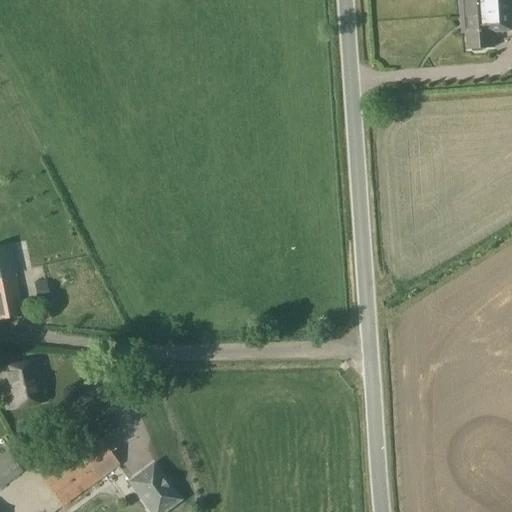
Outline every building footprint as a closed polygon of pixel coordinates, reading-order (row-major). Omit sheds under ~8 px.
[(495,48),(494,34),(511,32),(511,23),(510,0),(462,0),(459,0),(461,21),(464,20),(465,35),(466,35),(467,50),(495,48)] [(0,320),(22,316),(14,277),(0,279),(0,320)] [(45,401),(37,362),(0,370),(0,383),(6,410),(45,401)] [(62,508),(118,466),(99,441),(43,483),(62,508)] [(0,488),(22,473),(20,470),(31,461),(19,445),(7,454),(6,452),(0,456),(0,488)] [(129,483),(150,511),(164,511),(179,501),(153,465),(129,483)]
